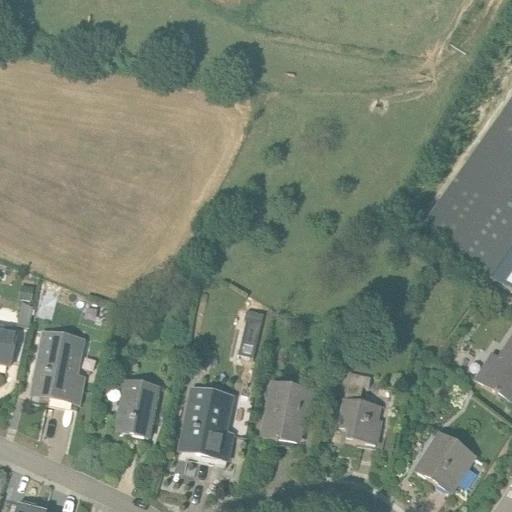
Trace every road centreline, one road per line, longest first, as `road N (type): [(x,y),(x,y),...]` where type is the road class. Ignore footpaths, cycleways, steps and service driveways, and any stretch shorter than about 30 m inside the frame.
road 1 (residential): [(140,511),(0,446)]
road 2 (residential): [(247,511),(332,494),(378,511)]
